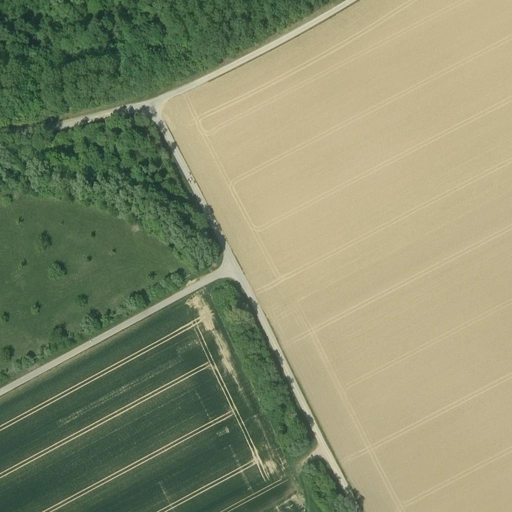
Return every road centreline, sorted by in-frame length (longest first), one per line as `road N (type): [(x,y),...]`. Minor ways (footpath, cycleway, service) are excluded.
road 1 (track): [(235,267),(358,511)]
road 2 (track): [(235,267),(0,392)]
road 3 (track): [(352,0),(152,105)]
road 4 (track): [(152,105),(235,267)]
road 5 (track): [(0,133),(152,105)]
